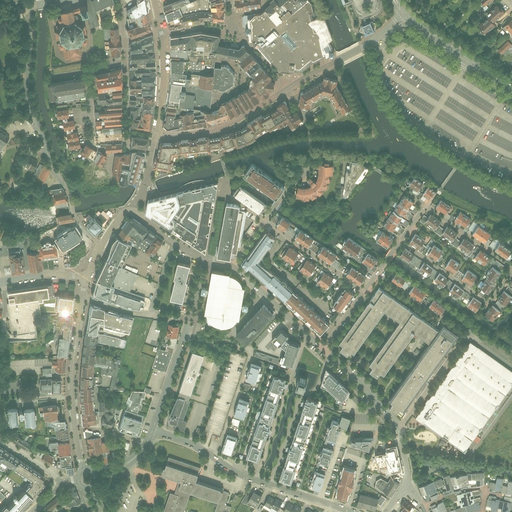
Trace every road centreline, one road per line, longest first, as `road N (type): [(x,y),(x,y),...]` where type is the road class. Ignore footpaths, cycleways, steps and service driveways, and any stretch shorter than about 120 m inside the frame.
road 1 (residential): [(376,273),(464,335),(395,428)]
road 2 (residential): [(353,511),(152,429)]
road 3 (residential): [(202,257),(152,429)]
road 4 (tertiary): [(82,297),(72,384),(82,470)]
road 5 (residential): [(511,270),(487,300),(401,240)]
road 6 (residential): [(37,125),(75,219),(100,249)]
road 7 (tertiary): [(407,18),(511,89)]
road 8 (residential): [(362,292),(264,221)]
